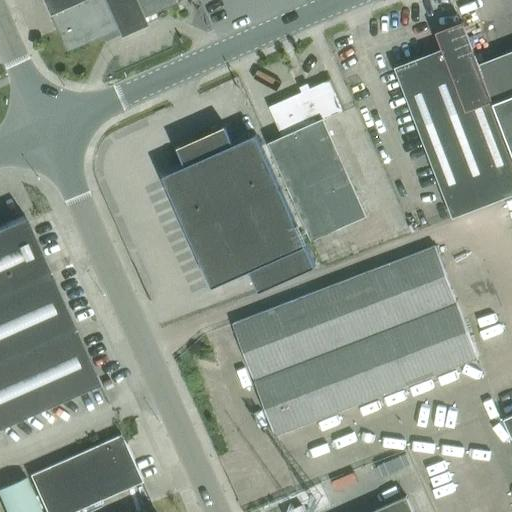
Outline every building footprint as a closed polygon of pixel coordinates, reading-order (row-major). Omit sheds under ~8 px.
[(44,0),(68,51),(119,29),(128,25),(129,28),(138,24),(137,21),(147,16),(166,8),(179,2),(177,0),(44,0)] [(511,194),(511,154),(468,39),(462,24),(437,33),(443,48),(395,67),(452,217),(511,194)] [(511,57),(480,70),(511,154),(511,57)] [(324,119),(342,110),(328,79),(269,106),(282,136),(268,142),(311,239),(367,215),(324,119)] [(185,165),(163,175),(213,286),(249,270),(259,291),(315,266),(256,133),(233,143),(225,125),(177,146),(185,165)] [(0,425),(97,382),(24,216),(0,226),(0,425)] [(275,435),(478,358),(435,245),(232,323),(275,435)] [(511,414),(503,419),(511,438),(511,414)] [(45,511),(73,511),(142,482),(120,434),(29,475),(45,511)] [(0,487),(0,498),(6,511),(41,511),(25,476),(0,487)] [(413,511),(406,495),(368,511),(413,511)]
